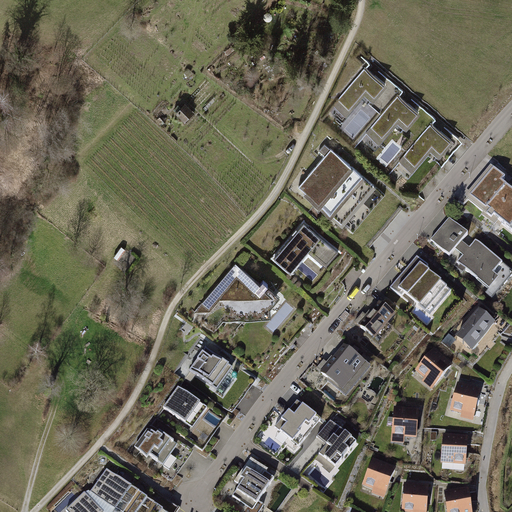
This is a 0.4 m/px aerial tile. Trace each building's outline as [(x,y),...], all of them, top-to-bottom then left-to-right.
[(366,65),(333,105),(345,115),(364,91),(372,97),(385,80),(366,65)] [(399,93),(366,134),(378,143),(397,119),(405,126),(419,109),(399,93)] [(196,111),(185,101),(174,111),(185,122),(196,111)] [(431,120),(398,161),(410,170),(429,146),(437,153),(451,136),(431,120)] [(352,165),(330,147),(296,187),(318,205),(352,165)] [(364,175),(352,165),(318,205),(330,215),(364,175)] [(506,178),(494,168),(468,199),(491,219),(494,216),(511,231),(511,190),(502,182),(506,178)] [(376,185),(364,175),(330,215),(342,226),(376,185)] [(469,233),(449,217),(443,225),(435,234),(430,240),(450,257),(456,249),(464,255),(457,263),(489,289),(499,276),(494,271),(502,261),(476,240),(470,247),(463,241),(469,233)] [(305,222),(275,258),(290,271),(307,250),(325,265),(338,250),(305,222)] [(135,258),(120,244),(107,259),(122,272),(135,258)] [(417,255),(391,286),(431,320),(455,290),(429,269),(431,267),(417,255)] [(260,282),(237,262),(195,312),(221,333),(231,320),(271,315),(269,307),(280,294),(262,279),(260,282)] [(376,337),(395,314),(379,301),(360,324),(376,337)] [(456,336),(473,349),(495,322),(479,309),(456,336)] [(348,395),(373,365),(345,342),(334,356),(333,355),(328,361),(324,358),(316,369),(348,395)] [(453,364),(436,350),(417,372),(425,379),(423,382),(432,390),(453,364)] [(190,374),(216,392),(232,369),(207,351),(190,374)] [(482,389),(460,383),(452,411),(462,414),(461,418),(474,421),(482,389)] [(164,408),(185,423),(200,404),(179,388),(164,408)] [(321,421),(298,401),(275,427),(299,448),(321,421)] [(419,408),(395,406),(393,442),(406,443),(406,436),(417,437),(419,408)] [(356,443),(330,421),(318,435),(328,444),(319,454),(334,467),(356,443)] [(178,446),(147,425),(133,448),(147,463),(151,457),(163,466),(178,446)] [(468,437),(444,435),(441,468),(454,469),(455,463),(466,464),(468,437)] [(254,510),(274,479),(266,473),(268,469),(252,458),(240,477),(243,479),(232,496),(254,510)] [(397,468),(372,458),(361,485),(373,489),(371,493),(385,499),(397,468)] [(105,468),(89,491),(120,511),(136,489),(105,468)] [(428,511),(429,484),(402,483),(401,511),(404,511),(428,511)] [(145,511),(154,500),(136,489),(120,511),(145,511)] [(471,511),(468,489),(444,492),(447,511),(471,511)] [(105,511),(83,492),(66,510),(67,511),(105,511)] [(171,511),(154,500),(145,511),(171,511)]
